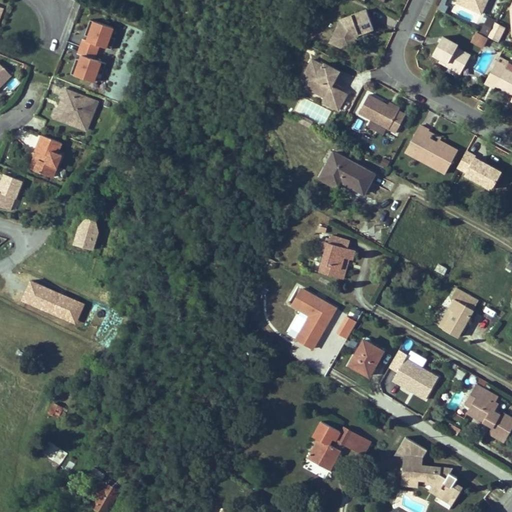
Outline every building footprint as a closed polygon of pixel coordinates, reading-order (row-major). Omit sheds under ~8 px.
[(487,0),(458,0),(457,2),(481,14),(487,0)] [(358,33),(373,28),(366,8),(342,18),(330,41),(345,48),(353,32),(358,31),(358,33)] [(108,51),(114,29),(86,22),(72,80),(96,86),(102,61),(96,59),(98,49),(108,51)] [(502,29),(494,25),(488,36),(496,41),(502,29)] [(350,51),(358,33),(358,31),(353,32),(345,48),(350,51)] [(482,49),(487,39),(477,33),(471,44),(482,49)] [(432,55),(440,59),(448,63),(446,66),(460,74),(470,55),(456,48),(458,45),(443,37),(432,55)] [(311,75),(307,81),(310,90),(324,97),(321,102),(337,110),(347,93),(332,85),(340,70),(325,62),(323,65),(312,59),(305,72),(311,75)] [(511,72),(504,69),(506,66),(496,61),(484,83),(494,88),(495,86),(509,93),(511,94),(511,95),(511,97),(510,100),(511,101),(511,72)] [(0,63),(0,82),(2,84),(11,75),(0,63)] [(302,78),(307,81),(311,75),(305,72),(302,78)] [(101,101),(67,88),(63,96),(66,98),(63,106),(66,107),(64,111),(60,114),(59,117),(73,123),(77,122),(78,119),(84,122),(85,120),(92,122),(101,101)] [(359,113),(396,133),(406,114),(397,110),(389,105),(369,94),(359,113)] [(63,106),(59,108),(56,114),(59,117),(60,114),(64,111),(66,107),(63,106)] [(306,125),(309,119),(302,116),(299,121),(306,125)] [(85,120),(84,122),(78,119),(77,122),(73,123),(90,129),(92,122),(85,120)] [(445,171),(454,154),(446,150),(449,144),(437,138),(436,141),(429,137),(426,135),(428,131),(429,129),(420,124),(409,145),(415,149),(413,154),(445,171)] [(184,134),(177,129),(173,136),(180,140),(184,134)] [(35,170),(55,177),(63,154),(59,152),(62,142),(42,134),(35,152),(41,154),(35,170)] [(449,144),(446,150),(454,154),(457,149),(449,144)] [(406,151),(413,154),(415,149),(409,145),(406,151)] [(500,172),(482,162),(474,157),(474,156),(465,151),(457,167),(465,172),(464,174),(491,189),(500,172)] [(35,170),(41,154),(35,152),(29,168),(35,170)] [(331,158),(340,163),(343,157),(334,152),(331,158)] [(320,178),(331,183),(335,177),(343,181),(364,193),(375,174),(343,157),(340,163),(331,158),(320,178)] [(138,187),(144,165),(121,159),(118,172),(126,174),(124,183),(138,187)] [(0,192),(0,206),(4,208),(9,197),(17,200),(24,182),(6,175),(0,189),(3,190),(2,193),(0,192)] [(339,188),(343,181),(335,177),(331,183),(339,188)] [(172,193),(173,179),(164,179),(164,193),(172,193)] [(74,249),(95,252),(99,223),(79,220),(74,249)] [(350,241),(331,235),(329,243),(348,248),(350,241)] [(326,251),(320,271),(339,277),(345,256),(350,258),(352,258),(355,250),(348,248),(329,243),(325,242),(323,250),(326,251)] [(344,278),(350,258),(345,256),(339,277),(344,278)] [(115,267),(100,262),(98,272),(112,277),(115,267)] [(316,351),(336,305),(298,289),(290,309),(297,312),(285,338),(316,351)] [(456,299),(450,310),(455,312),(446,329),(460,337),(480,301),(458,289),(453,297),(456,299)] [(84,297),(79,294),(76,301),(81,304),(84,297)] [(441,327),(446,329),(455,312),(450,310),(441,327)] [(335,335),(347,341),(356,322),(344,316),(335,335)] [(370,375),(384,350),(365,339),(351,364),(370,375)] [(386,380),(426,402),(440,377),(397,354),(387,371),(391,372),(386,380)] [(494,427),(491,433),(505,441),(511,429),(511,417),(503,413),(502,415),(494,411),(499,403),(496,402),(499,397),(477,384),(472,394),(477,397),(471,408),(469,412),(494,427)] [(477,397),(472,394),(466,404),(471,408),(477,397)] [(66,410),(54,404),(49,413),(61,419),(66,410)] [(307,458),(330,471),(341,451),(334,447),(331,445),(334,438),(338,440),(345,444),(355,449),(362,437),(344,428),(342,432),(322,421),(314,436),(318,438),(307,458)] [(369,441),(362,437),(355,449),(362,453),(369,441)] [(396,456),(405,456),(425,458),(429,451),(407,438),(396,456)] [(341,451),(345,444),(338,440),(334,447),(341,451)] [(67,454),(60,449),(53,460),(60,465),(67,454)] [(424,466),(425,458),(405,456),(404,465),(424,466)] [(442,468),(424,466),(404,465),(402,482),(420,484),(420,482),(427,482),(426,485),(434,485),(445,493),(441,498),(453,506),(463,489),(455,484),(458,479),(450,473),(447,478),(441,475),(442,468)] [(105,475),(95,468),(91,473),(101,480),(105,475)] [(441,475),(447,478),(450,473),(452,469),(442,468),(441,475)] [(104,488),(97,484),(92,494),(99,498),(93,507),(100,511),(106,511),(121,487),(110,480),(107,484),(106,484),(104,488)] [(441,498),(445,493),(434,485),(430,491),(441,498)]
